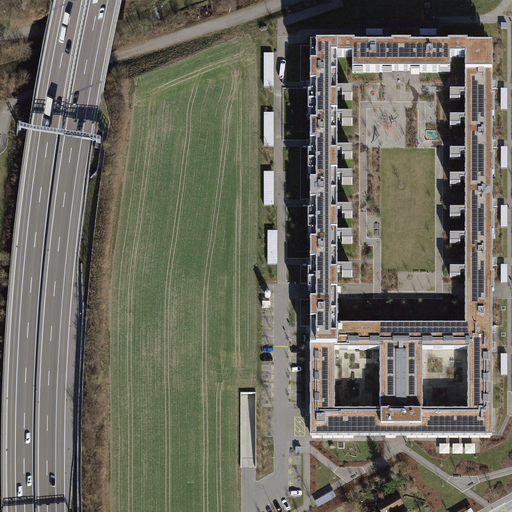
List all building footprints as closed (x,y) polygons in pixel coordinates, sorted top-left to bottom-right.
[(309,100),(337,100),(337,56),(337,44),(310,44),(309,100)] [(352,72),(400,72),(400,44),(337,44),(337,56),(352,56),(352,72)] [(400,44),(400,72),(450,72),(450,56),(464,57),(464,45),(400,44)] [(464,57),(464,101),(492,101),(492,45),(464,45),(464,57)] [(266,52),(265,86),(274,86),(275,53),(266,52)] [(353,124),(353,78),(337,78),(337,124),(353,124)] [(309,157),(337,157),(337,100),(309,100),(309,157)] [(464,101),(465,157),(492,157),(492,101),(464,101)] [(309,213),(337,213),(337,157),(309,157),(309,213)] [(465,157),(465,213),(492,213),(492,157),(465,157)] [(337,196),(337,221),(352,221),(352,196),(337,196)] [(309,269),(337,269),(337,213),(309,213),(309,269)] [(465,213),(465,270),(492,270),(492,213),(465,213)] [(353,239),(352,222),(337,223),(338,240),(353,239)] [(352,256),(337,256),(337,276),(353,276),(352,256)] [(309,326),(337,326),(337,269),(309,269),(309,326)] [(465,270),(465,326),(492,326),(492,270),(465,270)] [(309,326),(309,435),(492,435),(492,326),(465,326),(337,326),(309,326)] [(380,508),(381,511),(396,511),(404,508),(399,498),(380,508)]
